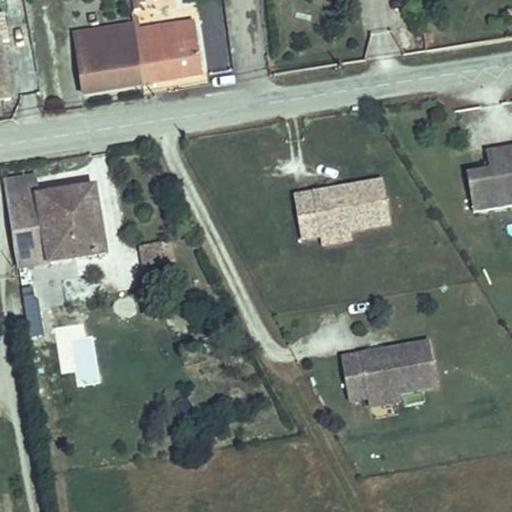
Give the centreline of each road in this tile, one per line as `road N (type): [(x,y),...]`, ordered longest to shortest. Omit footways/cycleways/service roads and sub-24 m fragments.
road 1 (tertiary): [(511,65),(0,146)]
road 2 (unknown): [(262,351),(151,122)]
